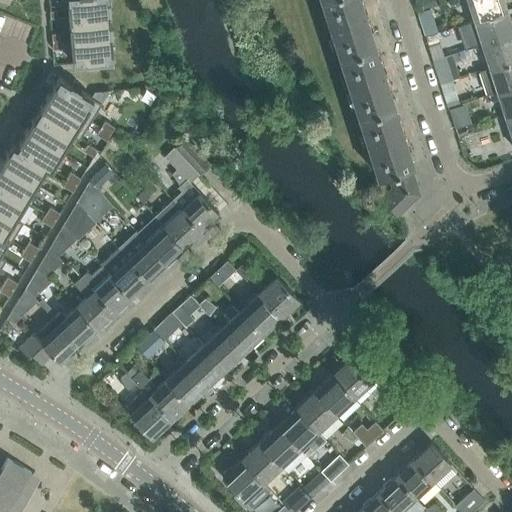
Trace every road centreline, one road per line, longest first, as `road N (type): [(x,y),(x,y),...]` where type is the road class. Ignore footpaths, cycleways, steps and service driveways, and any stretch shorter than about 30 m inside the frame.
road 1 (residential): [(46,405),(228,226),(253,228),(333,313)]
road 2 (residential): [(402,0),(455,182),(467,189),(511,175)]
road 3 (residential): [(154,483),(333,313)]
road 4 (residential): [(321,511),(428,411)]
road 5 (residential): [(428,411),(333,313)]
road 6 (residential): [(154,483),(46,405)]
road 7 (residential): [(428,411),(511,504)]
